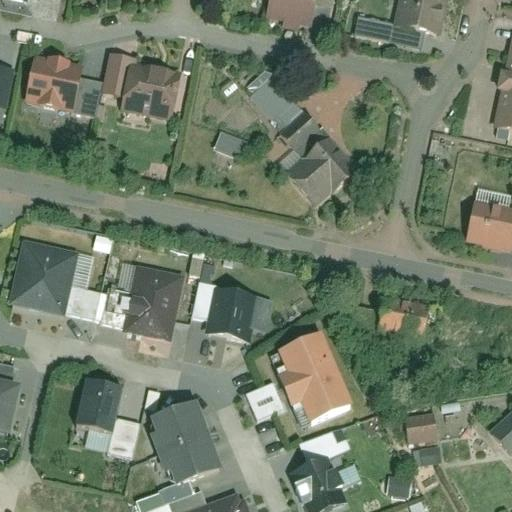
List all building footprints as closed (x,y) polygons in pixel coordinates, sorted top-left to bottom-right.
[(272,0),(268,20),(286,24),(284,31),(302,35),(303,28),(313,30),(319,0),(272,0)] [(401,0),(395,29),(442,40),(450,0),(401,0)] [(511,40),(507,40),(493,132),(511,134),(511,40)] [(0,48),(0,109),(7,111),(15,73),(0,70),(0,52),(1,49),(0,48)] [(38,55),(27,105),(76,117),(85,80),(88,66),(38,55)] [(105,84),(102,97),(124,102),(122,114),(174,125),(184,77),(139,68),(140,61),(111,56),(105,84)] [(304,164),(285,181),(316,216),(366,173),(280,75),(250,101),(272,126),(280,120),(291,132),(282,139),(304,164)] [(105,84),(85,80),(76,117),(96,121),(102,97),(105,84)] [(217,135),(211,156),(239,163),(245,142),(217,135)] [(511,208),(478,200),(467,244),(511,255),(511,208)] [(25,242),(11,307),(67,319),(82,254),(25,242)] [(139,269),(126,335),(173,344),(186,278),(139,269)] [(190,320),(205,322),(208,287),(193,286),(190,320)] [(218,290),(208,338),(250,346),(253,332),(269,335),(276,302),(218,290)] [(382,305),(376,337),(428,346),(434,314),(382,305)] [(304,409),(312,428),(354,410),(323,339),(279,358),(288,378),(282,381),(295,412),(304,409)] [(86,383),(76,430),(91,433),(87,450),(135,461),(143,425),(119,420),(126,392),(86,383)] [(0,436),(12,439),(23,389),(0,384),(0,436)] [(155,413),(159,397),(147,394),(143,410),(155,413)] [(173,476),(178,489),(193,483),(224,473),(201,406),(153,422),(158,437),(153,439),(166,478),(173,476)] [(436,418),(410,421),(413,444),(439,441),(436,418)] [(511,418),(495,433),(511,451),(511,418)] [(470,437),(444,441),(447,461),(473,457),(470,437)] [(440,448),(416,452),(418,468),(442,464),(440,448)] [(330,460),(293,477),(308,511),(336,511),(351,506),(330,460)] [(405,501),(409,480),(387,477),(384,498),(405,501)] [(142,511),(152,511),(197,495),(193,483),(178,489),(139,503),(142,511)] [(197,495),(152,511),(205,511),(210,510),(204,493),(197,495)] [(243,498),(210,510),(205,511),(252,511),(249,501),(244,502),(243,498)]
